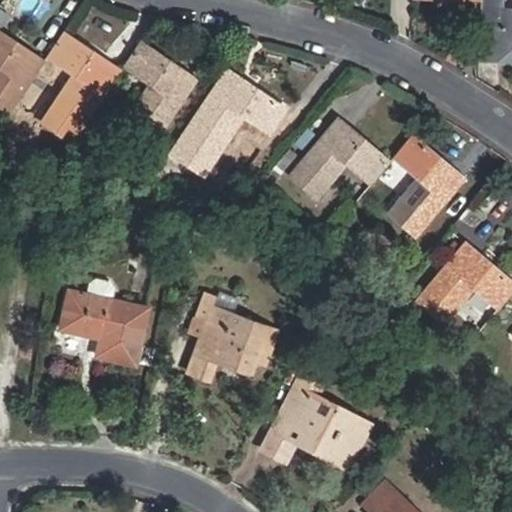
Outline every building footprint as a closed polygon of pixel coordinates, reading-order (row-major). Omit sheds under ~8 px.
[(511,7),(501,8),(501,0),(480,0),(481,2),(480,36),(499,37),(499,41),(498,63),(511,63),(511,7)] [(0,106),(8,112),(43,61),(0,32),(0,106)] [(70,142),(119,69),(63,32),(46,57),(73,75),(41,122),(70,142)] [(499,37),(480,36),(479,62),(498,63),(499,41),(499,37)] [(154,143),(197,79),(139,40),(121,66),(147,83),(121,121),(154,143)] [(286,107),(229,69),(172,154),(203,175),(243,117),(267,133),(286,107)] [(336,116),(288,175),(316,199),(346,164),(370,184),(388,162),(336,116)] [(416,179),(387,213),(414,235),(465,179),(412,134),(392,158),(416,179)] [(373,226),(351,251),(368,266),(390,241),(373,226)] [(446,324),(477,290),(498,309),(511,292),(511,281),(465,241),(416,298),(446,324)] [(100,339),(97,357),(136,366),(149,309),(69,291),(59,329),(100,339)] [(217,362),(254,376),(272,328),(234,315),(213,306),(216,297),(203,293),(189,332),(201,336),(187,373),(210,381),(217,362)] [(319,449),(352,466),(374,423),(294,382),(261,446),(289,461),(296,446),(316,455),(319,449)] [(363,504),(370,511),(417,511),(386,481),(363,504)]
